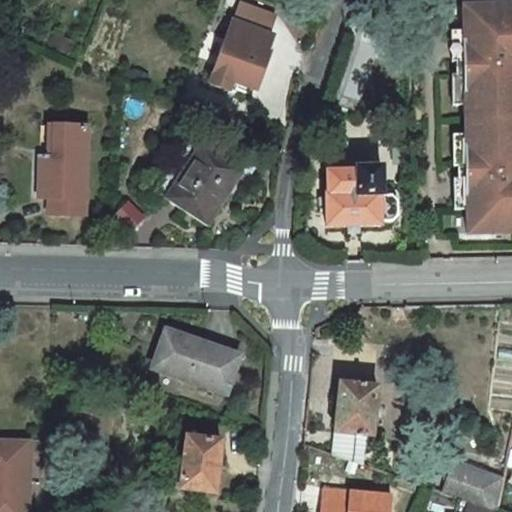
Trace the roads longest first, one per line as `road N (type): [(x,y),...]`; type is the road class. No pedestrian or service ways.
road 1 (residential): [(265,282),(277,174),(332,0)]
road 2 (residential): [(265,282),(0,275)]
road 3 (residential): [(299,284),(274,511)]
road 4 (residential): [(511,282),(299,284)]
